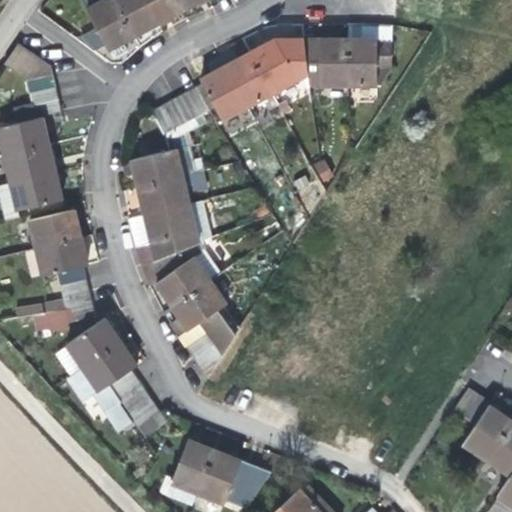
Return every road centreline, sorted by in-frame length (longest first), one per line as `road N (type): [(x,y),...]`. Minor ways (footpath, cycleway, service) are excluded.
road 1 (residential): [(129,90),(105,152),(103,197),(126,278),(167,370),(194,400),(226,418),(396,491)]
road 2 (track): [(137,511),(0,371)]
road 3 (residential): [(271,0),(166,55),(129,90)]
road 4 (residential): [(129,90),(16,6)]
road 5 (residential): [(271,0),(392,4)]
